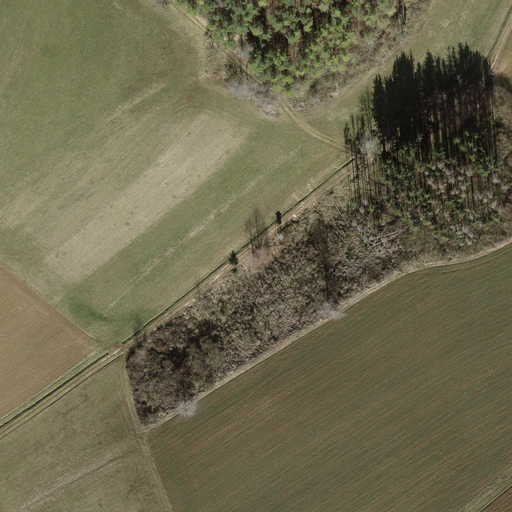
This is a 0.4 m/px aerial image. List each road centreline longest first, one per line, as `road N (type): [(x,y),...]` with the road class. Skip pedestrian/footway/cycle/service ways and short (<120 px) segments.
road 1 (track): [(367,169),(0,433)]
road 2 (track): [(367,169),(168,0)]
road 3 (track): [(511,37),(473,92),(367,169)]
road 4 (track): [(119,350),(168,511)]
